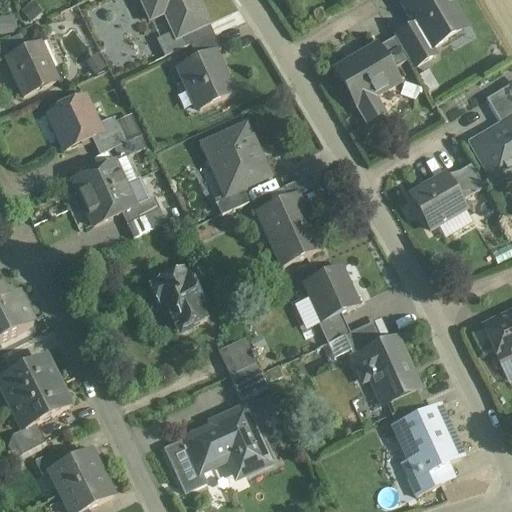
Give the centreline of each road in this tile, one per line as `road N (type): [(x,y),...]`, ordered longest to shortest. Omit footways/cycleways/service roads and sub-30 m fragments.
road 1 (residential): [(164,511),(42,272),(13,256),(0,260)]
road 2 (residential): [(511,467),(429,306)]
road 3 (residential): [(364,183),(282,52)]
road 4 (residential): [(429,306),(364,183)]
